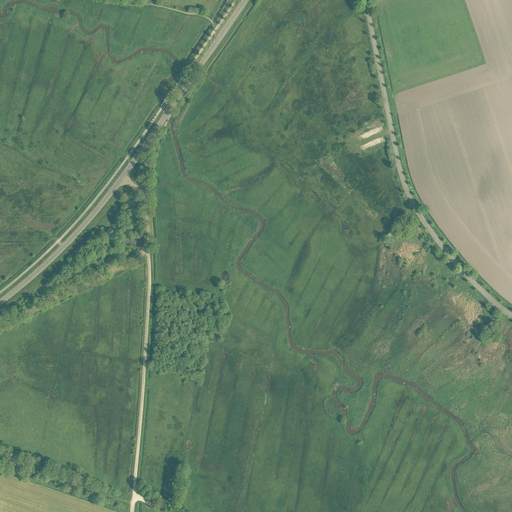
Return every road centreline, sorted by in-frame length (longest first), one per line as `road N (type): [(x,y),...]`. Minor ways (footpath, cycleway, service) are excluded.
road 1 (tertiary): [(511,316),(464,272),(414,206),(365,0)]
road 2 (track): [(132,511),(147,248)]
road 3 (unclassified): [(0,324),(147,248),(144,197),(122,177)]
road 4 (tertiary): [(122,177),(245,0)]
road 5 (tertiary): [(0,302),(73,236),(122,177)]
road 6 (track): [(132,503),(0,458)]
